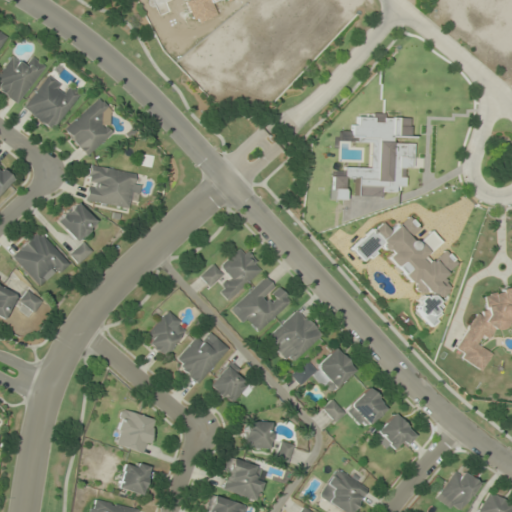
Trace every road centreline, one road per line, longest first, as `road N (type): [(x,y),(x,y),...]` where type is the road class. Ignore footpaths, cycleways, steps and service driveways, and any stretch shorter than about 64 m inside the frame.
road 1 (tertiary): [(511,464),(385,356),(116,61),(27,0)]
road 2 (tertiary): [(224,180),(150,243),(73,333),(32,439),(21,511)]
road 3 (residential): [(487,78),(466,170),(483,190),(511,190),(487,78),(398,4)]
road 4 (residential): [(398,4),(224,180)]
road 5 (residential): [(167,511),(198,432),(79,325)]
